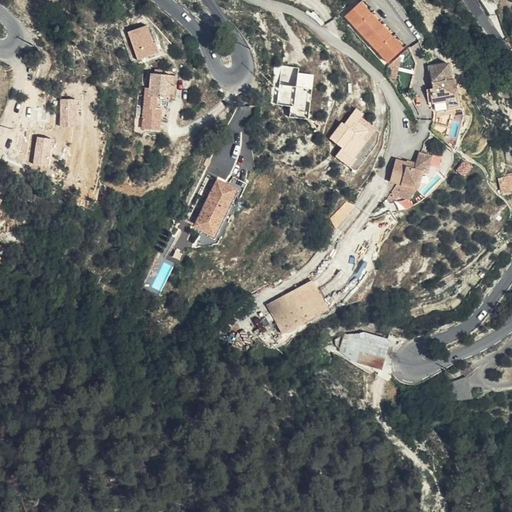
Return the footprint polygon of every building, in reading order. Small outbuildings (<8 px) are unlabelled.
[(365,7),(360,2),(345,16),(387,63),(402,49),(397,43),(401,40),(389,28),(386,31),(376,19),(379,17),(368,5),(365,7)] [(389,28),(379,17),(376,19),(386,31),(389,28)] [(145,26),(127,32),(138,61),(158,54),(154,43),(151,44),(145,26)] [(397,43),(402,49),(405,46),(401,40),(397,43)] [(451,79),(448,64),(429,67),(437,113),(462,109),(459,94),(456,94),(454,79),(451,79)] [(309,120),(314,75),(298,73),(299,69),(282,67),(277,105),(291,106),(290,118),(309,120)] [(170,75),(162,75),(155,74),(151,74),(149,96),(169,98),(170,75)] [(61,100),(61,126),(76,126),(76,100),(61,100)] [(349,167),(376,129),(361,118),(364,114),(356,109),(345,124),(342,123),(330,138),(343,148),(336,156),(349,167)] [(37,138),(33,164),(49,166),(53,140),(37,138)] [(401,185),(410,187),(417,189),(422,172),(427,174),(432,156),(418,153),(414,168),(406,167),(401,184),(401,185)] [(464,161),(456,170),(464,177),(472,167),(464,161)] [(273,172),(279,176),(282,170),(276,166),(273,172)] [(208,199),(206,204),(194,227),(214,236),(215,235),(221,238),(227,224),(225,223),(228,216),(227,215),(230,207),(229,207),(237,190),(217,180),(208,199)] [(393,200),(410,187),(401,185),(401,184),(398,183),(388,197),(393,200)] [(356,206),(347,202),(339,210),(348,215),(356,206)] [(348,215),(339,210),(330,219),(334,227),(336,229),(337,229),(348,215)] [(420,281),(417,275),(409,279),(412,285),(420,281)] [(267,306),(272,316),(317,290),(313,281),(267,306)] [(317,290),(272,316),(281,334),(328,310),(317,290)] [(226,326),(224,323),(221,320),(211,327),(215,334),(226,326)] [(345,336),(341,351),(357,362),(381,369),(388,341),(365,335),(345,335),(345,336)] [(330,344),(341,351),(345,336),(335,339),(330,344)] [(466,378),(447,385),(448,400),(471,397),(466,378)]
